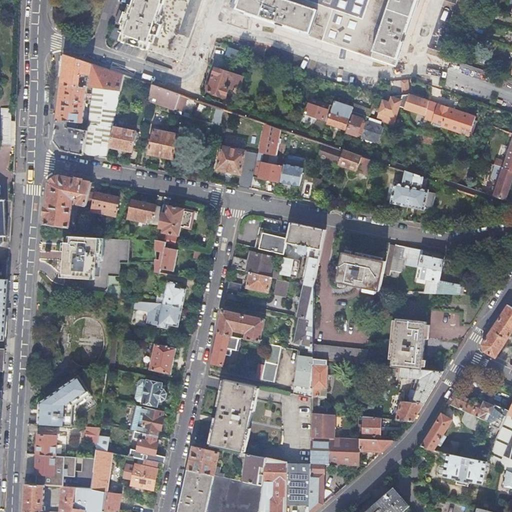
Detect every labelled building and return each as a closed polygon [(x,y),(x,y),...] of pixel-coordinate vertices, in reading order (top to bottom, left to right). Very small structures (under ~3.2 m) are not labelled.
[(132,0),(127,15),(118,12),(114,23),(123,27),(121,33),(112,29),(109,38),(147,51),(152,36),(157,37),(161,25),(156,23),(164,0),(132,0)] [(201,0),(164,0),(156,23),(161,25),(157,37),(152,36),(147,51),(181,62),(199,9),(201,0)] [(233,0),(231,7),(237,9),(236,11),(395,64),(402,43),(403,44),(406,35),(405,34),(416,2),(417,3),(418,0),(233,0)] [(231,41),(229,47),(240,51),(242,45),(231,41)] [(240,51),(229,47),(225,58),(236,61),(240,51)] [(64,71),(62,85),(87,89),(93,90),(121,94),(124,77),(66,56),(65,60),(64,71)] [(242,86),(245,78),(216,68),(208,91),(227,97),(230,87),(235,89),(236,84),(242,86)] [(62,85),(57,122),(66,123),(75,124),(82,125),(87,89),(62,85)] [(180,96),(152,86),(149,102),(175,110),(180,96)] [(84,155),(107,158),(109,149),(114,128),(121,94),(93,90),(88,126),(87,132),(84,155)] [(322,103),(309,98),(303,114),(322,121),(326,110),(319,108),(322,103)] [(355,108),(354,108),(335,101),(333,106),(327,125),(347,131),(351,117),(353,113),(355,108)] [(369,118),(372,111),(355,106),(354,108),(355,108),(353,113),(355,114),(366,117),(369,118)] [(384,115),(372,111),(369,118),(381,122),(384,115)] [(381,122),(369,118),(368,123),(365,124),(364,121),(366,117),(355,114),(353,118),(348,134),(358,138),(359,135),(361,136),(363,140),(365,140),(366,142),(371,144),(373,143),(375,144),(379,142),(382,132),(380,127),(381,122)] [(63,152),(84,156),(84,155),(87,132),(74,130),(66,128),(66,123),(57,122),(55,142),(63,152)] [(255,162),(252,178),(275,182),(279,165),(274,164),(275,155),(273,155),(278,129),(262,124),(257,153),(263,154),(261,163),(255,162)] [(426,125),(422,136),(435,140),(439,130),(426,125)] [(132,151),(139,152),(142,135),(135,134),(136,132),(114,128),(109,149),(132,154),(132,151)] [(154,132),(149,156),(173,161),(178,136),(154,132)] [(435,140),(422,136),(420,142),(433,147),(435,140)] [(511,172),(511,142),(505,162),(495,158),(492,166),(497,168),(511,172)] [(317,158),(355,171),(367,174),(369,160),(320,143),(317,158)] [(236,187),(250,189),(252,178),(255,162),(256,154),(220,146),(215,169),(238,174),(236,187)] [(283,165),(279,182),(299,186),(302,169),(283,165)] [(511,172),(497,168),(487,194),(505,200),(511,180),(511,172)] [(385,204),(406,207),(413,175),(404,172),(402,185),(390,182),(385,204)] [(421,188),(423,178),(413,175),(406,207),(424,211),(425,208),(432,210),(435,195),(427,193),(428,190),(421,188)] [(49,185),(44,226),(66,228),(70,199),(72,197),(74,198),(73,203),(77,206),(87,207),(93,184),(60,177),(49,185)] [(97,195),(94,213),(118,218),(121,200),(97,195)] [(130,220),(161,226),(164,207),(133,202),(130,220)] [(161,226),(161,229),(167,230),(166,234),(181,237),(186,210),(164,206),(164,207),(161,226)] [(284,255),(287,245),(289,235),(281,234),(283,222),(264,218),(257,250),(284,255)] [(304,285),(314,288),(325,231),(291,224),(289,235),(287,245),(299,247),(297,254),(305,256),(306,249),(311,250),(304,285)] [(80,237),(72,236),(72,246),(67,245),(66,263),(66,274),(101,277),(101,264),(103,239),(80,237)] [(165,238),(164,246),(165,246),(176,248),(177,240),(165,238)] [(397,246),(390,245),(386,260),(383,278),(389,279),(397,246)] [(164,246),(159,246),(156,263),(155,274),(161,275),(162,271),(174,272),(177,253),(164,251),(165,246),(164,246)] [(441,255),(397,246),(389,279),(399,282),(403,265),(410,267),(411,262),(421,264),(417,281),(428,283),(425,293),(463,296),(464,292),(461,291),(461,288),(440,283),(445,258),(441,255)] [(194,258),(208,261),(210,252),(196,250),(194,258)] [(383,278),(386,260),(343,251),(337,282),(380,290),(383,278)] [(232,270),(249,273),(268,277),(273,258),(252,253),(250,262),(234,258),(232,270)] [(284,259),(280,276),(295,279),(298,262),(284,259)] [(246,288),(269,293),(274,293),(277,280),(268,277),(249,273),(246,288)] [(119,300),(121,278),(109,277),(107,299),(113,299),(119,300)] [(8,281),(6,280),(0,280),(0,340),(4,341),(5,326),(7,296),(8,281)] [(277,280),(274,293),(286,296),(289,282),(279,280),(277,280)] [(163,305),(182,308),(186,290),(176,288),(177,284),(168,282),(163,305)] [(229,283),(227,291),(241,294),(243,286),(229,283)] [(304,285),(297,317),(300,317),(314,320),(314,288),(304,285)] [(163,305),(156,304),(154,313),(148,311),(146,325),(167,329),(168,325),(178,327),(182,308),(163,305)] [(483,346),(484,352),(495,359),(496,358),(511,335),(511,306),(509,305),(483,346)] [(247,340),(261,343),(265,321),(223,312),(218,334),(232,337),(234,329),(237,330),(239,333),(242,333),(245,331),(248,332),(247,340)] [(294,345),(314,348),(314,344),(314,320),(300,317),(294,345)] [(391,367),(423,370),(425,346),(422,346),(422,338),(425,339),(427,323),(395,320),(391,367)] [(218,334),(211,365),(225,369),(228,357),(233,358),(234,352),(239,353),(242,340),(232,337),(218,334)] [(156,344),(150,368),(171,373),(176,349),(156,344)] [(314,355),(314,360),(329,361),(359,363),(365,364),(368,350),(314,344),(314,348),(314,355)] [(265,368),(262,380),(275,383),(282,348),(269,345),(265,368)] [(300,352),(295,395),(313,399),(314,360),(314,355),(300,352)] [(314,360),(313,399),(312,414),(329,414),(329,408),(323,408),(323,391),(330,391),(331,367),(329,367),(329,361),(314,360)] [(259,366),(256,379),(262,380),(265,368),(259,366)] [(396,421),(413,423),(444,372),(423,370),(391,367),(383,366),(382,377),(410,380),(410,377),(418,378),(417,383),(419,384),(413,395),(406,394),(405,401),(407,401),(406,406),(399,404),(396,421)] [(139,402),(145,403),(150,381),(143,379),(139,382),(136,397),(139,402)] [(41,405),(39,427),(72,430),(73,409),(92,398),(81,380),(41,405)] [(150,381),(145,403),(157,406),(158,401),(161,401),(166,399),(167,393),(163,389),(160,388),(161,383),(150,381)] [(210,448),(240,454),(243,454),(258,387),(226,381),(210,448)] [(501,432),(510,411),(495,405),(492,410),(455,393),(449,404),(489,423),(492,424),(491,427),(501,432)] [(148,433),(158,436),(159,429),(162,430),(166,410),(143,405),(141,415),(144,415),(142,425),(142,426),(149,427),(148,433)] [(511,406),(510,411),(501,432),(490,456),(487,463),(488,463),(511,470),(511,406)] [(329,414),(312,414),(312,467),(311,505),(310,511),(316,511),(325,505),(326,463),(359,464),(360,450),(381,454),(393,443),(332,432),(332,414),(329,414)] [(442,414),(422,447),(436,452),(440,445),(444,447),(449,437),(446,436),(454,421),(442,414)] [(366,417),(363,435),(380,438),(383,419),(366,417)] [(100,432),(88,431),(87,434),(83,434),(83,442),(87,442),(86,446),(98,446),(99,437),(100,432)] [(137,458),(143,459),(165,464),(166,457),(157,455),(159,444),(156,443),(158,436),(148,433),(147,438),(146,441),(139,440),(135,458),(137,458)] [(38,458),(57,459),(59,438),(54,437),(54,435),(46,434),(45,437),(39,436),(39,447),(37,448),(36,453),(38,455),(38,458)] [(98,446),(98,450),(108,452),(110,438),(99,437),(98,446)] [(446,449),(444,454),(449,456),(460,458),(462,447),(454,445),(452,450),(446,449)] [(188,471),(202,474),(219,478),(221,469),(214,468),(217,454),(193,449),(188,471)] [(98,450),(96,462),(95,474),(93,490),(107,492),(112,453),(108,452),(98,450)] [(480,452),(476,461),(487,463),(490,456),(480,452)] [(248,462),(244,483),(262,487),(266,459),(243,454),(240,454),(239,460),(248,462)] [(484,485),(488,463),(487,463),(476,461),(471,460),(460,458),(449,456),(445,477),(458,480),(457,482),(471,485),(471,482),(484,485)] [(27,462),(26,484),(39,485),(40,479),(55,480),(57,459),(38,458),(27,457),(27,462)] [(266,459),(262,487),(259,511),(270,511),(286,511),(287,504),(289,462),(267,458),(266,459)] [(165,464),(143,459),(142,468),(135,467),(130,488),(151,493),(156,471),(163,472),(165,464)] [(312,467),(289,462),(287,504),(311,505),(312,467)] [(188,471),(186,482),(199,484),(202,474),(188,471)] [(79,473),(78,489),(93,490),(95,474),(79,473)] [(199,484),(186,482),(179,511),(258,511),(259,511),(262,487),(244,483),(219,478),(202,474),(199,484)] [(24,511),(44,511),(46,486),(39,485),(26,484),(24,506),(24,511)] [(63,487),(60,511),(73,511),(77,488),(63,487)] [(77,488),(73,511),(103,511),(104,511),(107,492),(93,490),(78,489),(77,488)] [(405,511),(410,507),(395,490),(370,511),(405,511)] [(118,511),(121,494),(107,492),(104,511),(109,511),(118,511)]
